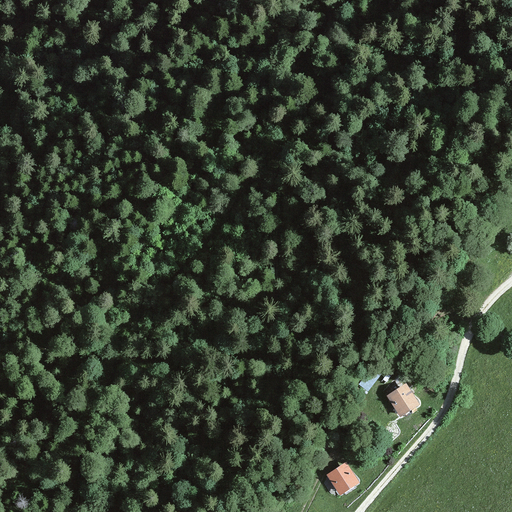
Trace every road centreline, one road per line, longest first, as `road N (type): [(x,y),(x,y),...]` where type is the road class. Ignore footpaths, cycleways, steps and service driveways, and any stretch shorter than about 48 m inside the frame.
road 1 (track): [(0,389),(20,398),(44,391),(134,325),(392,0)]
road 2 (track): [(74,511),(85,436),(197,177),(245,94),(315,0)]
road 3 (unclassified): [(511,284),(478,320),(433,426),(360,511)]
